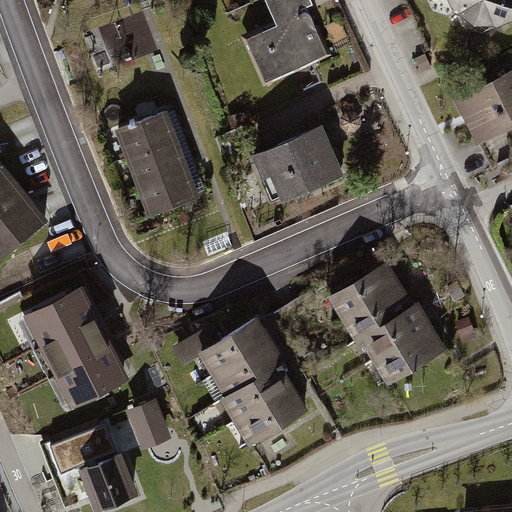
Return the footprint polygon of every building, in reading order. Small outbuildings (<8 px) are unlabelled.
[(310,0),(266,0),(278,25),(246,39),(263,79),(322,54),(302,10),(313,5),(310,0)] [(456,26),(471,33),(482,0),(424,0),(432,15),(446,18),(451,16),(456,26)] [(511,0),(482,0),(471,33),(486,36),(511,23),(511,0)] [(114,62),(158,47),(146,11),(102,25),(114,62)] [(511,73),(511,74),(454,105),(479,150),(511,132),(511,73)] [(175,138),(165,110),(117,127),(127,155),(175,138)] [(320,131),(254,158),(273,208),(340,181),(320,131)] [(184,165),(175,138),(127,155),(136,182),(184,165)] [(194,193),(184,165),(136,182),(146,210),(194,193)] [(0,263),(47,223),(0,167),(0,263)] [(342,315),(403,276),(390,257),(330,296),(342,315)] [(417,298),(403,276),(342,315),(356,337),(411,302),(417,298)] [(82,284),(25,314),(74,408),(128,380),(82,284)] [(411,302),(356,337),(371,359),(426,324),(411,302)] [(206,377),(266,339),(254,319),(193,358),(206,377)] [(426,324),(371,359),(385,382),(440,347),(426,324)] [(280,361),(266,339),(206,377),(220,399),(275,364),(280,361)] [(275,364),(220,399),(234,422),(289,387),(275,364)] [(289,387),(234,422),(249,445),(304,410),(289,387)] [(167,439),(154,401),(128,410),(141,448),(167,439)] [(97,511),(139,495),(122,452),(116,454),(105,426),(53,446),(63,472),(78,466),(96,511),(97,511)]
